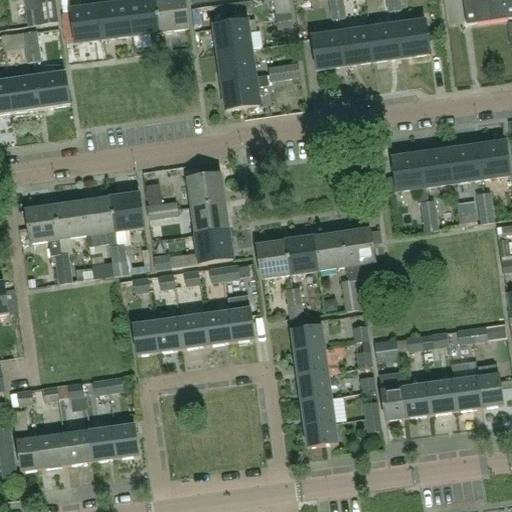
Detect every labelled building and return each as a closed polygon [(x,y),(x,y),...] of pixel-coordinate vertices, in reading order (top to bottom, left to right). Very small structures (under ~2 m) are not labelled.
[(24,0),(26,13),(38,12),(35,0),(24,0)] [(130,6),(133,38),(161,35),(156,0),(145,0),(146,4),(130,6)] [(156,0),(161,35),(189,31),(185,0),(174,0),(166,1),(166,0),(156,0)] [(330,0),(331,8),(343,6),(341,0),(330,0)] [(398,0),(388,0),(387,0),(389,15),(401,13),(398,0)] [(511,0),(462,0),(466,25),(511,19),(511,0)] [(102,9),(105,42),(133,38),(130,6),(102,9)] [(343,6),(331,8),(333,23),(345,21),(343,6)] [(105,42),(102,9),(73,13),(77,46),(105,42)] [(38,12),(26,13),(28,28),(40,27),(38,12)] [(278,32),(293,29),(291,18),(276,20),(278,32)] [(219,57),(252,52),(247,23),(215,28),(219,57)] [(396,28),(401,60),(430,56),(425,24),(396,28)] [(369,32),(373,64),(401,60),(396,28),(369,32)] [(341,36),(346,68),(373,64),(369,32),(341,36)] [(23,35),(25,50),(37,48),(35,33),(23,35)] [(346,68),(341,36),(312,40),(317,73),(346,68)] [(478,87),(476,42),(453,43),(454,59),(457,59),(458,88),(478,87)] [(37,48),(25,50),(27,65),(39,63),(37,48)] [(252,52),(219,57),(223,85),(256,80),(252,52)] [(299,67),(284,69),(286,80),(301,78),(299,67)] [(269,71),(271,83),(286,80),(284,69),(269,71)] [(66,75),(37,79),(42,112),(71,108),(66,75)] [(37,79),(9,83),(14,116),(42,112),(37,79)] [(256,80),(223,85),(227,113),(260,108),(256,80)] [(9,83),(0,84),(0,118),(14,116),(9,83)] [(506,145),(505,146),(478,150),(483,182),(511,178),(506,145)] [(455,186),(483,182),(478,150),(450,154),(455,186)] [(455,186),(450,154),(422,157),(427,190),(455,186)] [(398,194),(427,190),(422,157),(394,162),(398,194)] [(190,211),(223,207),(219,178),(186,183),(190,211)] [(162,187),(148,189),(151,210),(165,208),(162,187)] [(481,211),(493,210),(490,195),(479,196),(481,211)] [(109,202),(114,235),(143,230),(138,197),(109,202)] [(87,239),(114,235),(109,202),(82,206),(87,239)] [(425,219),(437,218),(434,203),(423,204),(425,219)] [(82,206),(54,210),(59,243),(87,239),(82,206)] [(162,209),(163,221),(178,219),(177,207),(162,209)] [(190,211),(194,239),(227,235),(223,207),(190,211)] [(148,223),(163,221),(162,209),(147,212),(148,223)] [(59,243),(54,210),(26,214),(31,247),(48,245),(51,260),(56,259),(57,273),(70,271),(67,255),(61,256),(59,243)] [(495,225),(493,210),(481,211),(483,226),(495,225)] [(439,233),(437,218),(425,219),(427,234),(439,233)] [(349,284),(357,283),(364,282),(362,267),(376,265),(371,232),(342,236),(347,269),(349,283),(349,284)] [(198,268),(231,263),(227,235),(194,239),(198,268)] [(342,236),(314,240),(319,274),(347,269),(342,236)] [(314,240),(286,245),(291,278),(319,274),(314,240)] [(262,282),(291,278),(286,245),(257,249),(262,282)] [(113,264),(124,262),(122,247),(111,249),(113,264)] [(169,257),(153,259),(156,274),(171,271),(169,257)] [(127,277),(124,262),(113,264),(115,279),(127,277)] [(504,276),(511,274),(511,262),(502,264),(504,276)] [(240,280),(238,268),(224,270),(225,282),(240,280)] [(211,284),(225,282),(224,270),(209,272),(211,284)] [(72,285),(70,271),(57,273),(59,286),(72,285)] [(198,274),(184,276),(186,288),(200,286),(198,274)] [(173,277),(159,279),(160,291),(175,289),(173,277)] [(147,280),(133,282),(135,295),(149,293),(147,280)] [(344,300),(358,297),(357,283),(349,284),(349,283),(342,284),(344,300)] [(289,307),(301,305),(299,290),(287,292),(289,307)] [(358,297),(344,300),(346,314),(360,312),(358,297)] [(228,300),(230,314),(229,314),(233,344),(254,341),(250,311),(249,311),(247,298),(228,300)] [(303,320),(301,305),(289,307),(291,322),(303,320)] [(229,314),(204,317),(208,347),(233,344),(229,314)] [(204,317),(178,321),(182,350),(208,347),(204,317)] [(182,350),(178,321),(153,324),(157,354),(182,350)] [(136,357),(157,354),(153,324),(132,327),(136,357)] [(295,353),(326,349),(323,328),(292,333),(295,353)] [(368,344),(366,330),(354,332),(356,346),(368,344)] [(489,347),(487,335),(473,337),(474,349),(489,347)] [(460,351),(474,349),(473,337),(458,339),(460,351)] [(447,340),(433,342),(435,354),(449,352),(447,340)] [(422,344),(408,346),(409,358),(423,356),(422,344)] [(382,349),(384,361),(398,359),(396,347),(382,349)] [(327,356),(336,373),(350,365),(341,348),(327,356)] [(326,349),(295,353),(298,379),(329,374),(326,349)] [(359,371),(371,369),(369,355),(357,357),(359,371)] [(329,374),(298,379),(302,404),(333,400),(329,374)] [(380,377),(382,393),(386,425),(407,422),(403,390),(401,375),(380,377)] [(479,380),(484,412),(504,409),(500,377),(479,380)] [(123,392),(121,380),(107,382),(109,394),(123,392)] [(375,394),(373,380),(361,382),(363,396),(375,394)] [(484,412),(479,380),(454,384),(458,415),(484,412)] [(109,394),(107,382),(93,384),(95,396),(109,394)] [(458,415),(454,384),(428,387),(433,419),(458,415)] [(83,397),(82,385),(68,387),(69,399),(83,397)] [(403,390),(407,422),(433,419),(428,387),(403,390)] [(56,389),(42,391),(44,403),(58,401),(56,389)] [(31,392),(17,394),(18,406),(33,404),(31,392)] [(333,400),(302,404),(305,430),(336,425),(333,400)] [(364,407),(366,421),(379,420),(377,405),(364,407)] [(368,436),(381,434),(379,420),(366,421),(368,436)] [(336,425),(305,430),(308,450),(339,446),(336,425)] [(134,427),(114,429),(118,461),(138,458),(134,427)] [(114,429),(88,433),(92,464),(118,461),(114,429)] [(0,446),(11,445),(9,431),(0,432),(0,446)] [(88,433),(62,436),(67,467),(92,464),(88,433)] [(62,436),(37,440),(41,471),(67,467),(62,436)] [(16,443),(21,474),(41,471),(37,440),(16,443)] [(0,458),(2,472),(14,470),(12,456),(0,458)] [(14,470),(2,472),(4,486),(16,485),(14,470)]
